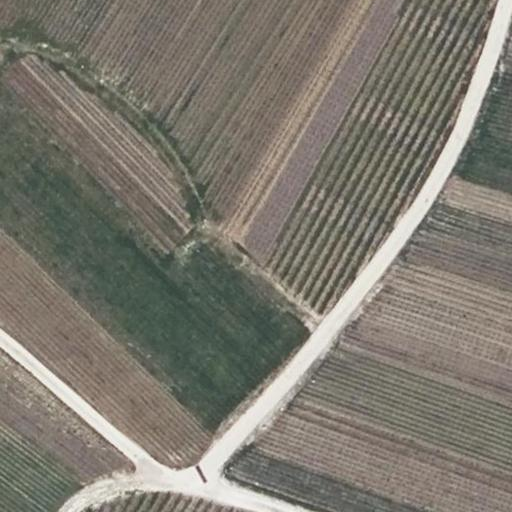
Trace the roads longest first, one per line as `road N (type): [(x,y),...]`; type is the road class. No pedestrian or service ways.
road 1 (track): [(189,485),(381,263),(423,202),(453,149),(509,0)]
road 2 (track): [(281,511),(162,474),(0,336)]
